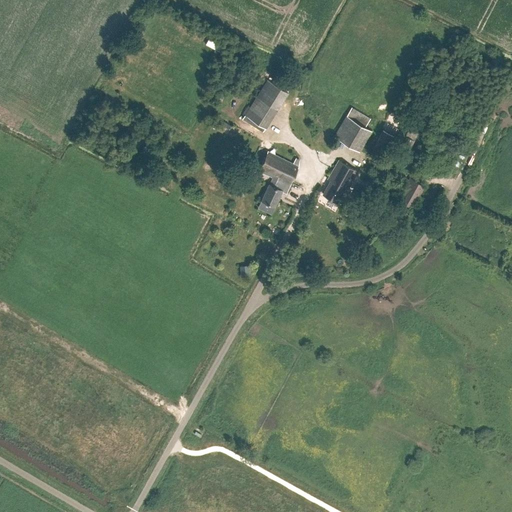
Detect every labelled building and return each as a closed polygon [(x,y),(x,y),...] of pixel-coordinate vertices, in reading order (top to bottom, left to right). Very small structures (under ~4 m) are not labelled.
[(266,127),(289,92),(269,79),(246,114),(266,127)] [(359,151),(371,130),(365,126),(370,118),(351,107),(334,136),(359,151)] [(419,131),(410,127),(405,136),(414,140),(419,131)] [(370,151),(385,159),(396,138),(382,130),(370,151)] [(414,140),(405,136),(396,154),(406,159),(415,141),(414,140)] [(286,193),(299,166),(268,151),(259,170),(273,177),(270,184),(269,184),(262,200),(275,206),(282,191),(286,193)] [(348,190),(358,172),(338,160),(328,179),(331,180),(323,194),(337,202),(345,189),(348,190)] [(417,198),(424,186),(410,178),(404,188),(405,188),(399,199),(412,207),(417,198)]
